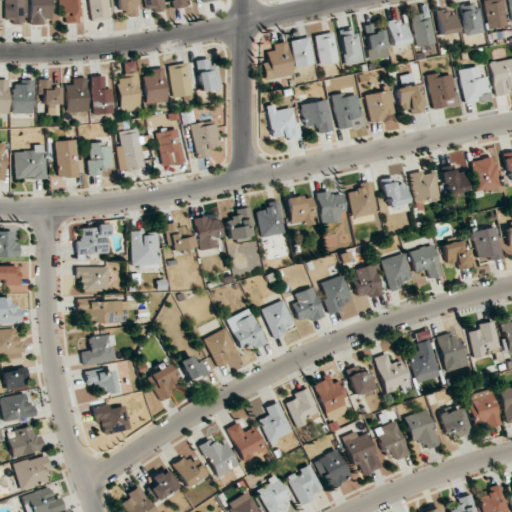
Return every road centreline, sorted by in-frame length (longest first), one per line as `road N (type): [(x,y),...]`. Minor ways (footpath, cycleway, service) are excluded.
road 1 (residential): [(0,210),(169,196),(511,124)]
road 2 (residential): [(511,287),(405,317),(282,368),(85,484)]
road 3 (residential): [(0,53),(110,45),(345,0)]
road 4 (residential): [(47,210),(59,393),(97,511)]
road 5 (residential): [(244,179),(243,0)]
road 6 (residential): [(357,511),(511,450)]
